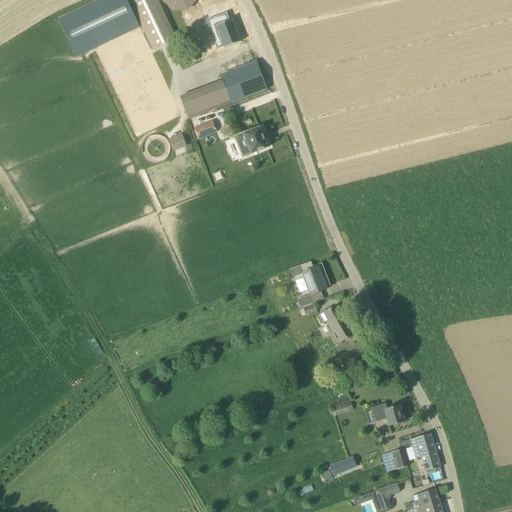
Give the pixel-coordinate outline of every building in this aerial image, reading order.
[(102,0),(59,19),(76,57),(93,50),(140,29),(127,0),(102,0)] [(156,0),(139,0),(132,4),(153,49),(175,39),(156,0)] [(163,0),(163,1),(168,6),(174,10),(181,11),(188,9),(193,5),(196,0),(163,0)] [(227,13),(207,20),(212,36),(217,49),(224,46),(224,47),(225,48),(241,42),(232,20),(230,21),(227,13)] [(255,62),(221,75),(223,81),(232,103),(267,90),(263,80),(256,61),(255,62)] [(194,128),(199,140),(217,132),(212,121),(194,128)] [(244,134),(244,135),(239,137),(241,144),(245,143),(246,146),(239,149),(242,158),(252,154),(268,148),(260,128),(244,134)] [(185,146),(181,136),(170,140),(174,150),(185,146)] [(301,265),(312,295),(326,290),(325,287),(330,285),(322,263),(312,267),(310,262),(301,265)] [(313,303),(310,295),(299,299),(302,308),(313,303)] [(306,316),(317,311),(314,303),(303,308),(303,309),(299,310),(302,316),(306,315),(306,316)] [(352,320),(348,322),(338,305),(318,316),(323,324),(327,322),(334,335),(336,334),(341,343),(359,332),(352,320)] [(331,405),(334,416),(353,411),(350,400),(331,405)] [(373,408),(376,421),(387,419),(389,426),(405,422),(401,406),(387,410),(385,404),(373,408)] [(441,468),(431,435),(431,434),(400,442),(402,447),(410,444),(411,448),(413,448),(416,459),(422,457),(425,472),(441,468)] [(408,467),(403,449),(391,453),(396,470),(408,467)] [(353,457),(330,466),(334,477),(340,475),(342,480),(351,476),(349,471),(357,467),(353,457)] [(382,511),(390,508),(387,501),(391,494),(400,491),(397,483),(375,491),(382,511)] [(418,509),(439,502),(435,489),(413,496),(415,502),(416,502),(419,508),(418,508),(418,509)] [(418,509),(418,511),(442,511),(439,502),(418,509)]
